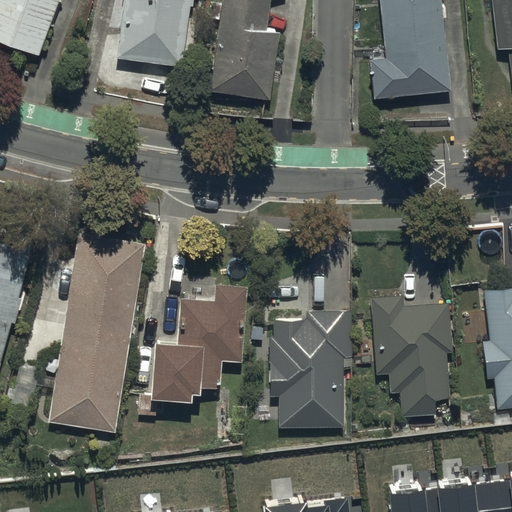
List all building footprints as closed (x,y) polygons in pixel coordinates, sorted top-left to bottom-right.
[(0,0),(0,46),(41,61),(63,0),(0,0)] [(126,0),(118,63),(184,72),(193,0),(126,0)] [(225,0),(210,97),(272,106),(282,38),(269,36),(274,0),(225,0)] [(376,105),(453,97),(442,0),(380,0),(387,63),(372,64),(376,105)] [(511,74),(511,0),(492,0),(499,55),(510,54),(511,74)] [(48,418),(114,428),(144,239),(78,229),(48,418)] [(0,352),(30,245),(0,236),(0,352)] [(215,280),(213,296),(179,293),(176,337),(153,335),(149,392),(189,395),(190,386),(198,387),(198,381),(218,383),(220,356),(240,357),(246,283),(215,280)] [(511,283),(483,287),(489,337),(482,338),(486,376),(493,375),(496,405),(511,403),(511,283)] [(376,370),(388,369),(390,389),(399,389),(401,413),(434,410),(433,395),(449,394),(445,348),(451,348),(447,299),(403,303),(402,291),(369,294),(376,370)] [(269,393),(277,393),(278,424),(343,423),(342,353),(351,353),(350,308),(307,308),(307,316),(272,316),(273,333),(268,333),(269,393)] [(511,511),(511,470),(506,471),(507,477),(490,478),(492,511),(511,511)] [(492,511),(490,478),(471,480),(470,476),(432,480),(433,485),(435,511),(492,511)] [(435,511),(433,485),(422,486),(422,482),(387,485),(389,511),(435,511)] [(304,494),(262,499),(263,511),(348,511),(347,496),(305,501),(304,494)]
